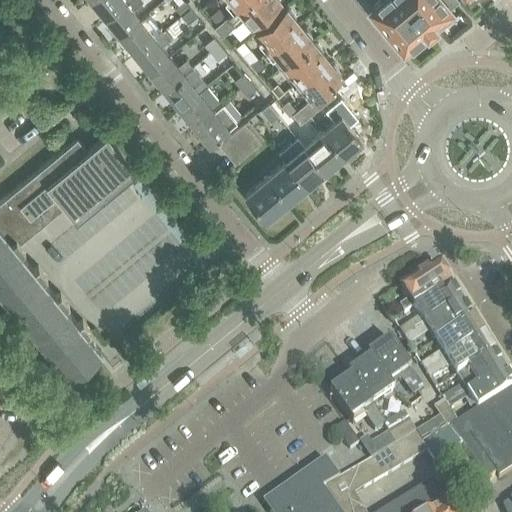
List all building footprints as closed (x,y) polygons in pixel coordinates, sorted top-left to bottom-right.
[(90,0),(104,17),(124,1),(125,0),(90,0)] [(127,0),(125,2),(124,1),(104,17),(112,27),(109,29),(117,37),(119,35),(139,19),(132,10),(143,1),(142,0),(127,0)] [(182,0),(174,7),(180,14),(189,7),(183,0),(182,0)] [(224,34),(231,28),(243,18),(250,26),(280,0),(245,0),(231,12),(217,25),(224,34)] [(224,4),(231,12),(245,0),(228,0),(224,4)] [(377,0),(368,8),(403,50),(451,10),(449,7),(458,0),(377,0)] [(259,42),(266,51),(300,23),(295,17),(295,15),(291,10),(289,10),(286,6),(256,30),(263,39),(259,42)] [(195,15),(189,7),(180,14),(186,22),(195,15)] [(220,10),(211,18),(216,24),(226,16),(220,10)] [(140,20),(139,19),(119,35),(134,53),(162,30),(148,14),(140,20)] [(306,31),(300,23),(266,51),(273,60),(277,56),(283,64),(313,40),(312,38),(312,36),(307,30),(306,31)] [(162,30),(134,53),(148,71),(168,54),(161,46),(171,37),(164,28),(162,30)] [(203,42),(209,50),(218,43),(212,35),(203,42)] [(316,43),(313,40),(283,64),(290,72),(286,76),(293,85),(327,57),(322,51),(322,48),(318,43),(316,43)] [(225,51),(218,43),(209,50),(216,58),(225,51)] [(244,55),(250,64),(258,58),(251,49),(244,55)] [(148,71),(163,89),(191,66),(185,59),(177,65),(168,54),(148,71)] [(333,64),(327,57),(293,85),(300,93),(304,90),(311,98),(311,99),(328,85),(328,86),(342,74),(340,72),(340,70),(335,64),(333,64)] [(264,66),(258,58),(250,64),(257,72),(264,66)] [(163,89),(178,107),(206,84),(191,66),(163,89)] [(233,79),(239,86),(248,79),(242,72),(233,79)] [(254,87),(248,79),(239,86),(246,94),(254,87)] [(277,83),(271,88),(278,96),(283,92),(277,83)] [(178,107),(193,125),(221,102),(206,84),(178,107)] [(336,95),(328,86),(328,85),(311,99),(311,98),(302,105),(310,116),(336,95)] [(291,114),(292,115),(296,111),(296,110),(287,100),(280,106),(289,117),(291,114)] [(209,145),(229,129),(237,122),(221,102),(193,125),(209,145)] [(268,103),(260,110),(270,122),(278,115),(268,103)] [(300,124),(310,116),(302,105),(296,110),(296,111),(292,115),(300,124)] [(341,115),(322,130),(344,157),(363,141),(341,115)] [(244,123),(237,128),(245,138),(226,153),(235,164),(261,143),(244,123)] [(218,144),(226,153),(245,138),(237,128),(218,144)] [(322,130),(304,145),(326,172),(344,157),(322,130)] [(0,291),(70,376),(95,355),(100,352),(101,351),(86,333),(91,329),(82,318),(77,322),(64,306),(69,302),(60,292),(55,295),(42,279),(47,275),(38,265),(33,268),(20,252),(24,249),(17,239),(36,224),(38,227),(64,206),(75,220),(136,170),(106,133),(94,143),(86,150),(78,139),(77,138),(57,154),(0,200),(0,291)] [(278,153),(285,161),(285,160),(307,187),(326,172),(304,145),(297,137),(278,153)] [(285,160),(285,161),(265,176),(288,203),(307,187),(285,160)] [(194,238),(139,169),(132,174),(163,212),(151,221),(163,236),(168,232),(181,248),(194,238)] [(266,221),(288,203),(265,176),(244,194),(266,221)] [(412,299),(417,307),(450,287),(436,265),(398,289),(407,303),(412,299)] [(420,319),(398,332),(404,340),(462,304),(451,286),(417,307),(414,309),(420,319)] [(462,304),(404,340),(408,347),(429,334),(435,343),(472,319),(465,308),(462,304)] [(441,354),(420,367),(425,375),(481,339),(483,338),(472,319),(435,343),(441,354)] [(448,369),(454,378),(492,355),(481,339),(425,375),(424,375),(428,382),(448,369)] [(367,357),(365,358),(368,362),(386,387),(388,390),(401,381),(412,398),(424,390),(410,371),(408,372),(387,342),(367,357)] [(462,387),(441,400),(443,403),(446,407),(449,404),(503,373),(505,372),(494,354),(456,378),(462,387)] [(368,362),(346,377),(349,381),(349,380),(367,406),(369,409),(391,393),(389,391),(388,390),(386,387),(368,362)] [(449,404),(446,407),(449,411),(469,398),(477,412),(511,390),(511,383),(505,372),(503,373),(449,404)] [(369,409),(367,406),(349,380),(349,381),(328,395),(348,423),(360,415),(373,433),(381,428),(382,427),(369,409)] [(511,390),(477,412),(457,424),(450,429),(462,445),(487,481),(495,475),(498,479),(511,470),(511,390)] [(443,403),(433,410),(446,429),(447,430),(450,429),(457,424),(449,411),(446,407),(443,403)] [(402,416),(381,428),(388,438),(409,426),(402,416)] [(348,452),(357,445),(343,425),(333,432),(348,452)] [(388,438),(394,447),(402,443),(414,435),(409,426),(388,438)] [(446,429),(438,435),(450,452),(462,445),(450,429),(447,430),(446,429)] [(414,435),(402,443),(413,460),(425,453),(421,446),(414,435)] [(426,443),(421,446),(425,453),(432,463),(450,452),(438,435),(426,443)] [(366,439),(358,444),(370,462),(378,457),(366,439)] [(394,447),(390,450),(401,467),(413,460),(402,443),(394,447)] [(390,450),(379,456),(390,474),(401,467),(390,450)] [(370,462),(361,467),(372,485),(390,474),(379,456),(378,457),(370,462)] [(335,511),(333,508),(321,491),(337,482),(323,462),(261,505),(266,511),(335,511)] [(361,467),(348,475),(359,492),(372,485),(361,467)] [(337,482),(321,491),(333,508),(351,497),(359,492),(348,475),(337,482)] [(181,511),(224,482),(219,476),(171,509),(173,511),(181,511)] [(454,480),(435,492),(442,503),(461,492),(454,480)] [(431,485),(419,492),(430,511),(442,503),(435,492),(431,485)] [(419,492),(407,499),(414,511),(428,511),(430,511),(419,492)] [(351,497),(333,508),(335,511),(352,511),(358,509),(351,497)] [(414,511),(407,499),(395,506),(398,511),(414,511)] [(511,511),(511,500),(502,507),(504,511),(511,511)] [(447,511),(442,503),(430,511),(428,511),(447,511)]
